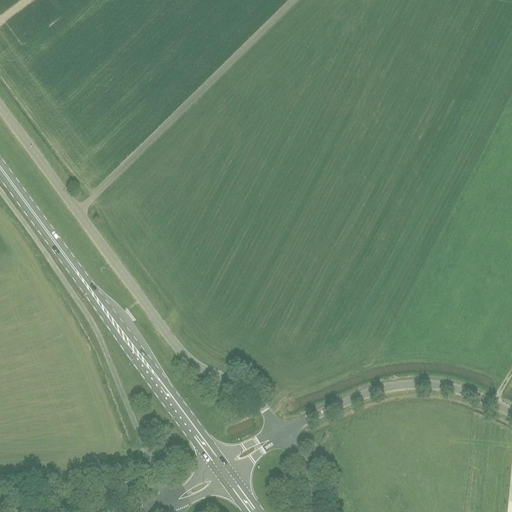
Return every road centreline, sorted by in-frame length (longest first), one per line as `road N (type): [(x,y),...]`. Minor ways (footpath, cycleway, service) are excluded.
road 1 (unclassified): [(281,432),(248,389),(179,350),(0,105)]
road 2 (primary): [(222,471),(0,165)]
road 3 (unclassified): [(169,504),(93,325),(0,189)]
road 4 (unclassified): [(511,412),(456,388),(416,384),(375,390),(281,432)]
